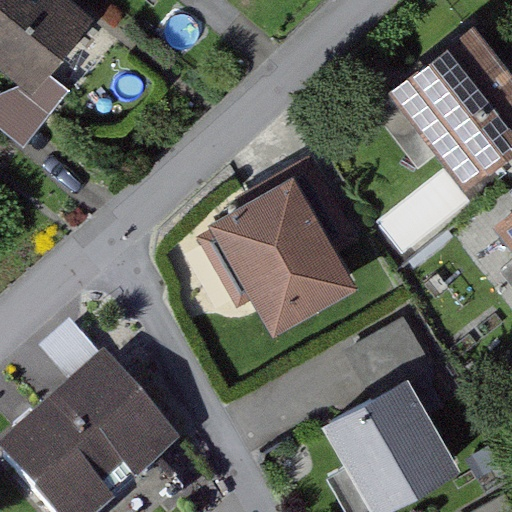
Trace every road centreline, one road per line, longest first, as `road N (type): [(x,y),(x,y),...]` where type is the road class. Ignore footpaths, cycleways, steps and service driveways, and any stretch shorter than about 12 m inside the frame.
road 1 (residential): [(376,0),(107,253)]
road 2 (residential): [(107,253),(142,292),(256,511)]
road 3 (residential): [(107,253),(0,346)]
